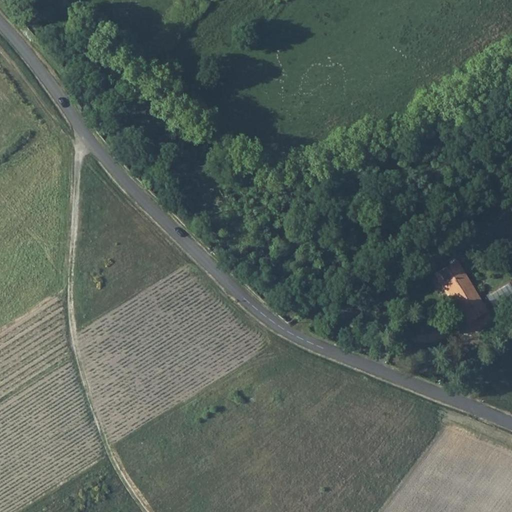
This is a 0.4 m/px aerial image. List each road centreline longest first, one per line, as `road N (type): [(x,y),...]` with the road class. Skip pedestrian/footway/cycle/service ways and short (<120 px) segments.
road 1 (residential): [(511,424),(285,334),(235,295),(80,132),(0,24)]
road 2 (track): [(80,132),(67,315),(100,438),(144,511)]
